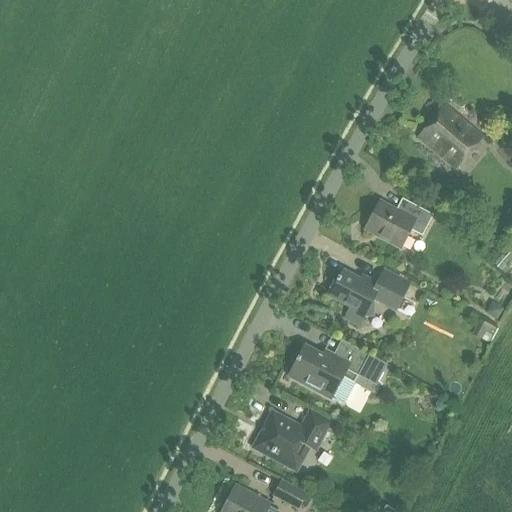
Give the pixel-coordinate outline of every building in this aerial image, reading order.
[(419,137),(457,169),(483,138),(445,106),(419,137)] [(401,198),(396,210),(379,201),(364,230),(399,248),(408,230),(422,236),(433,214),(401,198)] [(499,271),(508,261),(510,263),(511,261),(511,254),(505,249),(492,264),(499,271)] [(339,278),(330,296),(352,307),(346,318),(360,326),(365,317),(373,317),(374,301),(374,299),(396,311),(408,289),(382,275),(375,290),(344,273),(341,279),(339,278)] [(486,312),(496,318),(502,308),(492,302),(486,312)] [(480,321),(473,335),(491,344),(498,330),(480,321)] [(306,347),(290,377),(332,399),(340,405),(345,403),(359,376),(375,385),(386,364),(342,341),(332,361),(306,347)] [(311,411),(302,429),(316,436),(312,442),(319,446),(332,423),(311,411)] [(316,436),(302,429),(274,414),(255,448),(297,471),(312,442),(316,436)] [(275,495),(299,508),(307,495),(282,481),(275,495)] [(223,511),(266,511),(270,505),(237,487),(223,511)]
